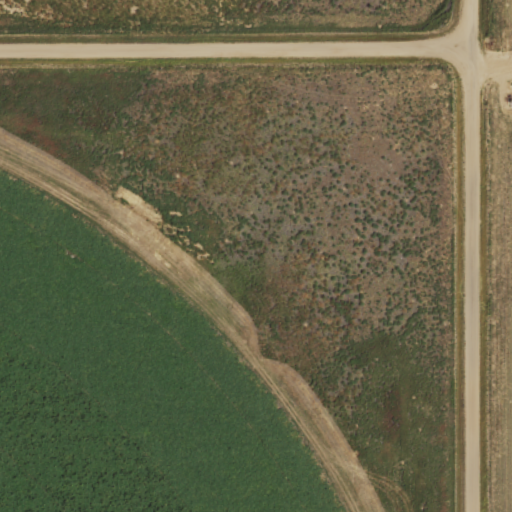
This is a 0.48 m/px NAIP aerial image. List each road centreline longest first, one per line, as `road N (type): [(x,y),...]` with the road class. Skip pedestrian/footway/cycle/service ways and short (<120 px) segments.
road 1 (residential): [(470,0),(474,511)]
road 2 (residential): [(0,47),(471,46)]
